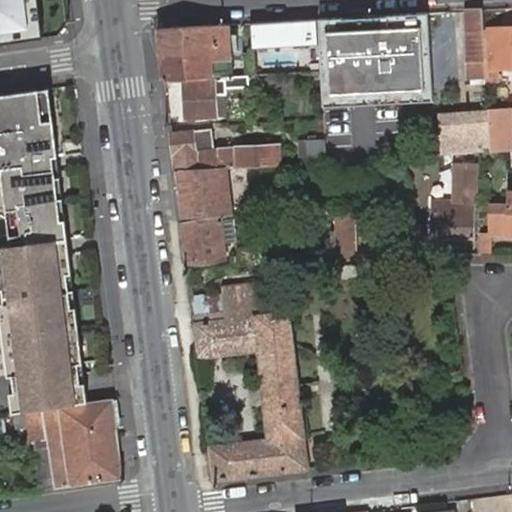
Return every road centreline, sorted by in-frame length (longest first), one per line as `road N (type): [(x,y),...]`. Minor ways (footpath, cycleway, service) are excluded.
road 1 (primary): [(116,52),(169,491)]
road 2 (residential): [(498,468),(171,511)]
road 3 (residential): [(341,0),(111,16)]
road 4 (residential): [(511,294),(488,328),(498,468)]
road 5 (residential): [(27,511),(169,491)]
